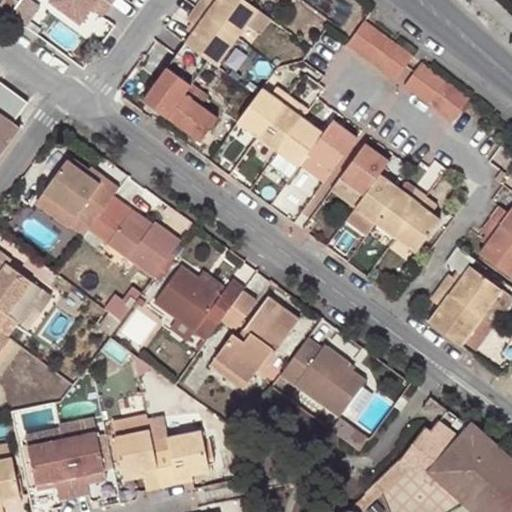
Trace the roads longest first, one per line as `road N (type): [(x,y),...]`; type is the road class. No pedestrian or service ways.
road 1 (residential): [(389,335),(493,186),(324,56)]
road 2 (residential): [(76,104),(389,335)]
road 3 (tertiary): [(511,95),(398,0)]
road 4 (residential): [(450,381),(359,483)]
road 5 (residential): [(76,104),(162,0)]
